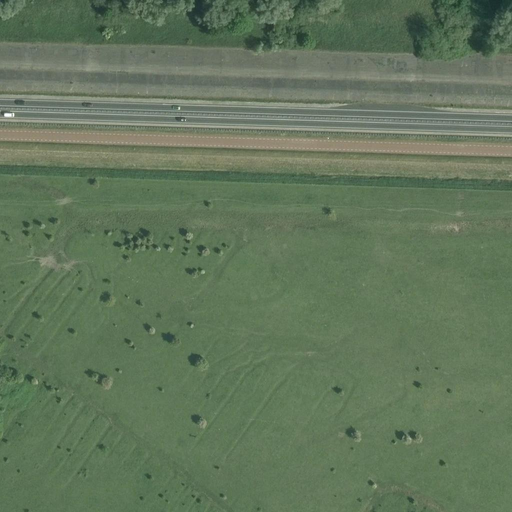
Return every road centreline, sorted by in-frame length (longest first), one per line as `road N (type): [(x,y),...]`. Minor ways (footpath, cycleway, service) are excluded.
road 1 (trunk): [(511,119),(0,103)]
road 2 (trunk): [(0,114),(511,130)]
road 3 (tertiary): [(511,151),(0,135)]
